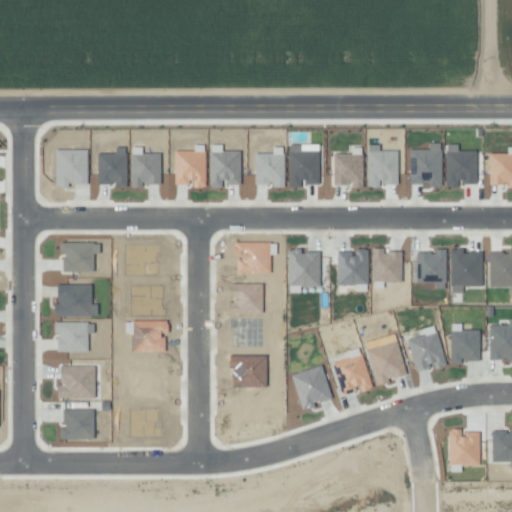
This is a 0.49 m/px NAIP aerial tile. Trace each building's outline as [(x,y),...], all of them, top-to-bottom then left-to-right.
[(440,187),(440,143),(427,143),(427,149),(408,149),(408,184),(428,184),(428,187),(440,187)] [(239,184),(239,151),(221,151),(221,144),(208,145),(209,187),(223,187),(223,184),(239,184)] [(317,184),(317,150),(300,151),(300,144),(287,145),(288,187),(302,187),(301,184),(317,184)] [(378,150),(378,145),(366,144),(366,187),(380,187),(380,184),(396,184),(396,151),(378,150)] [(475,150),(457,151),(457,144),(444,144),(445,187),(457,187),(457,183),(475,183),(475,150)] [(254,184),(272,183),(272,187),(283,187),(282,147),(271,147),(271,153),(253,153),(254,184)] [(331,153),(332,184),(350,184),(351,187),(362,187),(361,147),(350,147),(350,153),(331,153)] [(487,184),(506,184),(506,187),(511,187),(511,147),(506,147),(506,153),(488,153),(487,184)] [(400,252),(382,251),(382,248),(371,248),(370,288),(382,288),(382,282),(400,282),(400,252)] [(448,249),(449,293),(461,292),(461,286),(481,286),(480,252),(461,252),(461,248),(448,249)] [(319,287),(318,252),(299,252),(299,249),(286,249),(287,293),(299,292),(299,287),(319,287)] [(367,285),(366,249),(354,249),(354,252),(335,252),(336,285),(367,285)] [(416,253),(415,283),(433,283),(433,288),(444,289),(445,249),(433,249),(433,253),(416,253)] [(487,252),(488,287),(508,287),(508,292),(511,292),(511,249),(506,249),(506,252),(487,252)] [(488,325),(487,359),(507,359),(507,362),(511,362),(511,318),(507,319),(507,325),(488,325)] [(460,323),(448,324),(449,364),(460,363),(460,361),(478,360),(477,330),(460,330),(460,323)] [(406,339),(414,372),(430,368),(431,370),(445,366),(434,325),(421,329),(423,335),(406,339)] [(364,349),(374,384),(406,375),(396,340),(364,349)] [(331,363),(341,395),(357,390),(358,393),(371,388),(358,347),(346,351),(348,357),(331,363)] [(56,399),(94,398),(93,365),(59,366),(59,385),(56,385),(56,399)] [(329,399),(321,366),(290,373),(299,410),(314,407),(313,403),(329,399)] [(92,410),(61,409),(61,428),(59,427),(59,438),(92,439),(92,410)] [(511,427),(508,428),(508,431),(490,431),(490,461),(509,462),(509,466),(511,466),(511,427)] [(461,429),(447,429),(448,465),(478,465),(478,432),(461,432),(461,429)]
